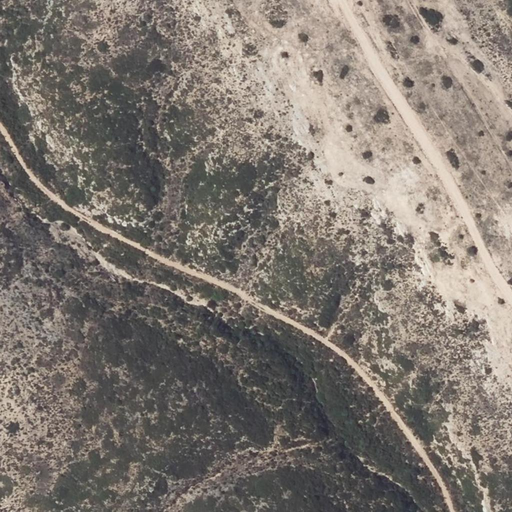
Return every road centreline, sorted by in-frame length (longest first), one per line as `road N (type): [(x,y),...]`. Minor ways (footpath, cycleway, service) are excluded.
road 1 (track): [(0,128),(44,188),(156,255),(250,296),(360,368),(437,472),(452,511)]
road 2 (track): [(511,294),(493,274),(349,0)]
road 3 (track): [(511,172),(409,0)]
